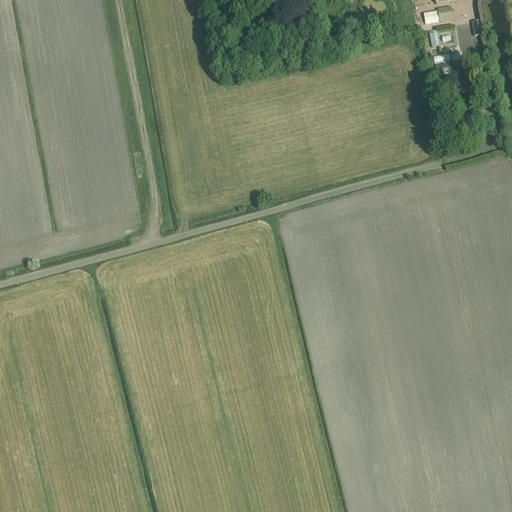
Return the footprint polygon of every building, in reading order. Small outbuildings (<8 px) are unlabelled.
[(451,8),(438,10),(438,13),(424,15),(425,23),(440,21),(440,24),(453,22),(451,8)] [(472,23),(474,37),(483,36),(480,22),(472,23)] [(472,63),(461,65),(462,73),(474,71),(472,63)] [(451,79),(441,81),(442,89),(452,87),(451,79)] [(470,79),(458,81),(459,89),(471,87),(470,79)] [(131,230),(133,238),(144,235),(142,227),(131,230)]
